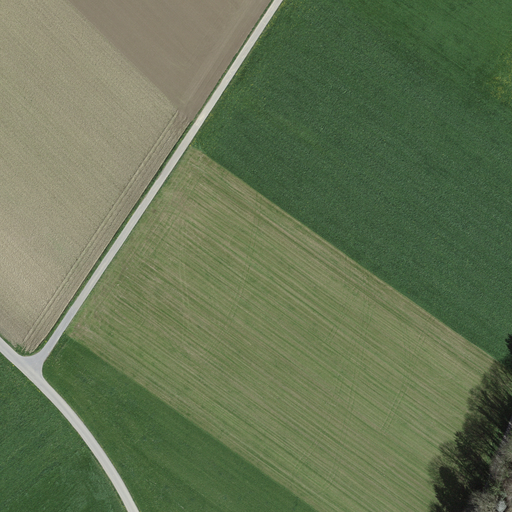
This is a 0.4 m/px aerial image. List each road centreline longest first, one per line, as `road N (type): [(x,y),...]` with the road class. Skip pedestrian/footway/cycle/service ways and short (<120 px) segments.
road 1 (track): [(278,0),(30,372)]
road 2 (unclassified): [(0,343),(88,437),(133,511)]
